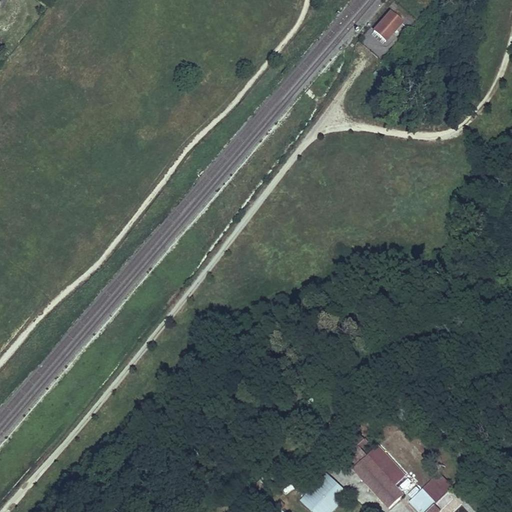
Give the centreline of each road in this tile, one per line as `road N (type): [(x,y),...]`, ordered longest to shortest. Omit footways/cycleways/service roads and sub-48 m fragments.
road 1 (track): [(0,362),(242,92),(306,0)]
road 2 (track): [(334,126),(458,130),(482,111),(511,42)]
